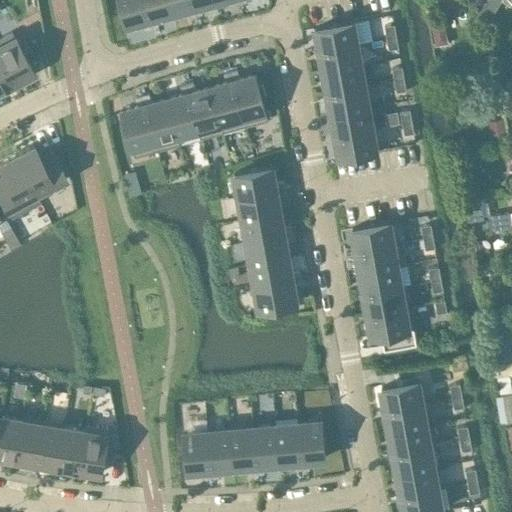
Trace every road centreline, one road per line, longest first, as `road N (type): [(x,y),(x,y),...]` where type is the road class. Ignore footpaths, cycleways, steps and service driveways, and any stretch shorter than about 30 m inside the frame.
road 1 (residential): [(96,71),(272,22),(287,28),(374,492)]
road 2 (residential): [(374,492),(199,510),(0,494)]
